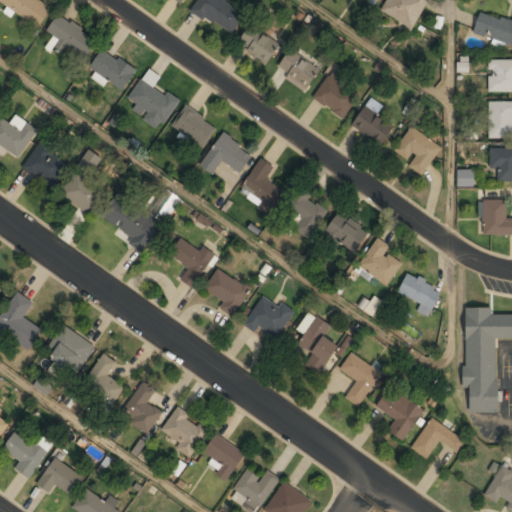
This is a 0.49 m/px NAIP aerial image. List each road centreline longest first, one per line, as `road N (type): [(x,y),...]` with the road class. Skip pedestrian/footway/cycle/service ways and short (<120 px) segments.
road 1 (residential): [(0,215),(419,511)]
road 2 (residential): [(511,288),(104,0)]
